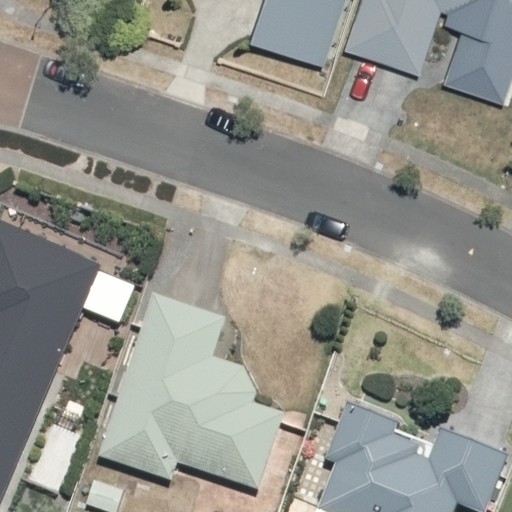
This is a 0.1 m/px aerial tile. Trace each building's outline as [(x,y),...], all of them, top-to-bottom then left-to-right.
[(276,0),(263,43),(334,64),(353,0),(276,0)] [(511,0),(375,0),(358,50),(427,75),(446,23),(478,34),(482,24),(511,34),(511,0)] [(0,504),(88,312),(130,331),(148,292),(106,272),(6,226),(0,238),(0,504)] [(166,298),(108,455),(180,481),(186,466),(265,495),(305,388),(220,356),(233,323),(166,298)] [(463,511),(467,503),(488,511),(494,511),(511,470),(511,458),(450,432),(443,447),(356,411),(336,459),(345,463),(324,511),(463,511)]
